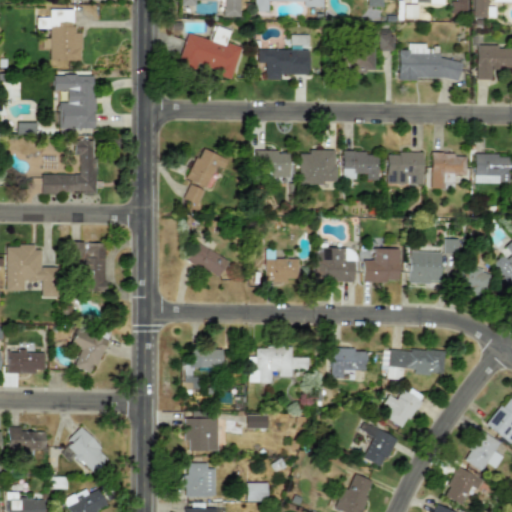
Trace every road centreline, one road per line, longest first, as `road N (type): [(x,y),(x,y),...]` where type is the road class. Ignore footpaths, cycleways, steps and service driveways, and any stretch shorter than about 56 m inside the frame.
road 1 (tertiary): [(137,511),(141,0)]
road 2 (residential): [(139,308),(419,312),(481,331),(511,354)]
road 3 (residential): [(141,99),(511,106)]
road 4 (residential): [(393,511),(458,401),(511,331)]
road 5 (residential): [(140,202),(0,201)]
road 6 (residential): [(138,401),(0,401)]
